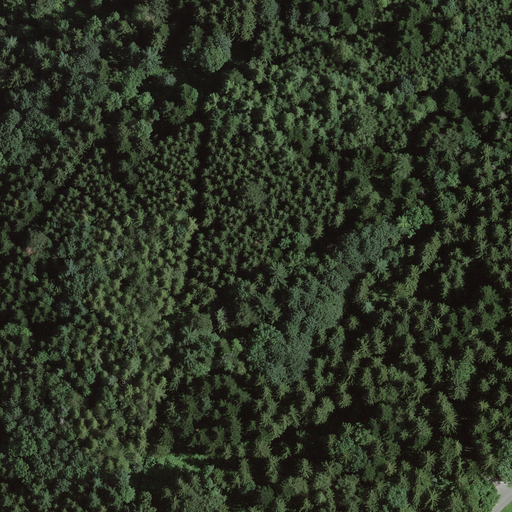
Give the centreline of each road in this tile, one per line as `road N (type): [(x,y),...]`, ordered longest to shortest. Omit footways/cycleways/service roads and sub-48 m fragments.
road 1 (track): [(136,511),(171,364),(204,157),(169,0)]
road 2 (track): [(502,501),(462,436),(469,404),(511,330)]
